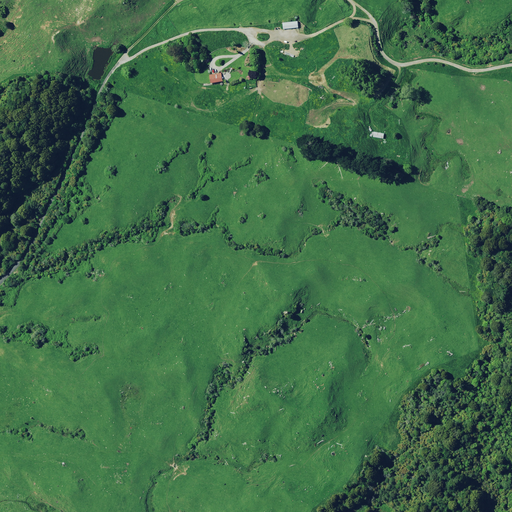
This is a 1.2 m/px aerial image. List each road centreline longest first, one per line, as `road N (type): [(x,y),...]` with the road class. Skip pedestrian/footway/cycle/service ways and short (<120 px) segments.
road 1 (unclassified): [(0,275),(30,236),(73,129),(117,51)]
road 2 (track): [(511,69),(423,72),(398,63),(380,45),(378,23),(355,0)]
